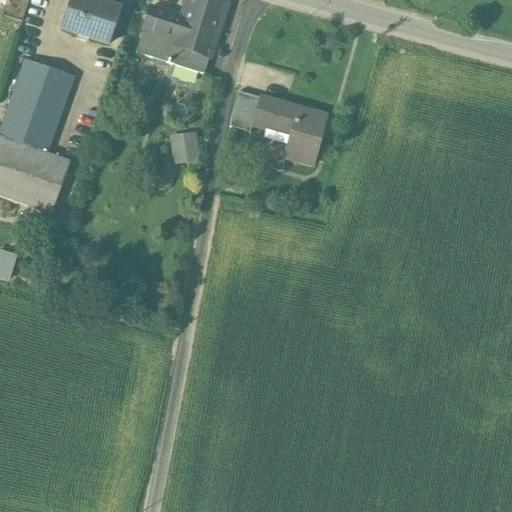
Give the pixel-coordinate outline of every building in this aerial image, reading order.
[(29,0),(6,0),(1,17),(22,23),(29,0)] [(119,11),(87,0),(69,0),(59,31),(107,47),(119,11)] [(225,6),(207,0),(188,0),(182,19),(167,65),(202,76),(225,6)] [(150,9),(135,55),(167,65),(182,19),(150,9)] [(24,62),(0,129),(0,199),(50,217),(69,164),(46,155),(73,79),(24,62)] [(275,104),(259,100),(252,127),(266,131),(267,132),(275,104)] [(275,104),(267,132),(266,131),(263,139),(287,146),(283,159),(312,167),(326,119),(275,104)] [(169,135),(172,164),(198,162),(195,133),(169,135)] [(13,267),(0,262),(0,280),(8,282),(13,267)]
